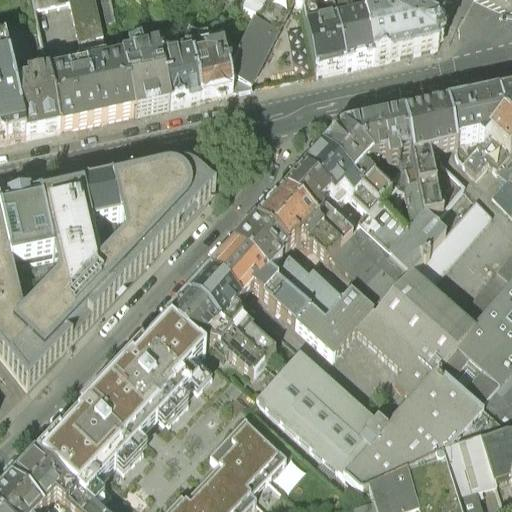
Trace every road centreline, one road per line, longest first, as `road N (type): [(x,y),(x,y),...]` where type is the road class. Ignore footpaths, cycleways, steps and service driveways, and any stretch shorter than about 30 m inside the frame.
road 1 (residential): [(259,124),(257,183),(0,462)]
road 2 (tertiary): [(0,180),(259,124)]
road 3 (tertiary): [(259,124),(307,105),(511,62)]
